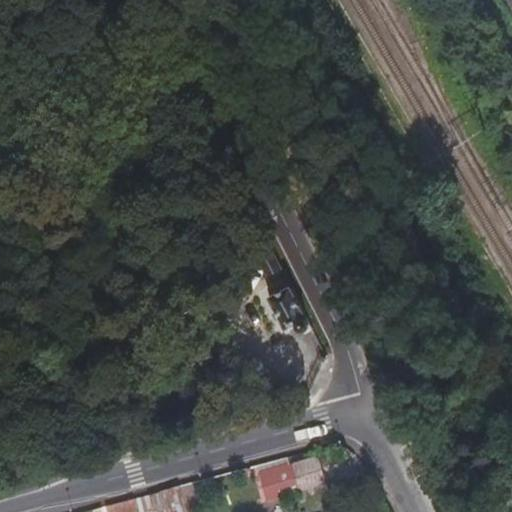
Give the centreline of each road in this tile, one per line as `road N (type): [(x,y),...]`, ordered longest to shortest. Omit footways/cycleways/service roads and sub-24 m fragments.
road 1 (unclassified): [(160,0),(365,411)]
road 2 (unclassified): [(3,511),(365,411)]
